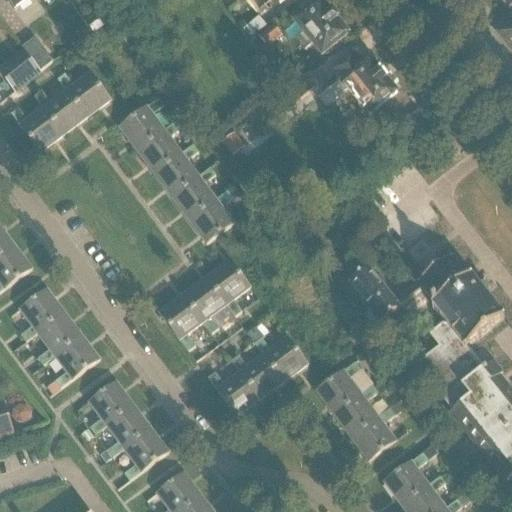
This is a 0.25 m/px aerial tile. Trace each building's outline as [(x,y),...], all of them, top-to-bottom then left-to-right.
[(4,0),(13,12),(29,0),(38,0),(44,8),(55,0),(4,0)] [(511,0),(500,0),(510,11),(510,10),(511,8),(511,0)] [(322,57),(348,35),(337,22),(338,21),(330,15),(319,1),(294,23),(304,34),(296,41),(305,52),(313,46),(322,57)] [(86,23),(94,35),(116,20),(108,8),(86,23)] [(511,11),(511,23),(498,35),(511,52),(511,8),(510,10),(511,11)] [(266,28),(259,19),(243,32),(250,41),(266,28)] [(283,36),(275,26),(258,39),(267,49),(283,36)] [(34,40),(22,50),(25,54),(41,74),(53,64),(34,40)] [(25,54),(0,73),(0,75),(15,95),(41,74),(25,54)] [(397,95),(398,94),(397,93),(387,81),(388,80),(380,71),(379,72),(370,60),(369,59),(368,60),(361,65),(354,56),(353,55),(331,73),(339,84),(318,101),(326,110),(347,93),(368,118),(397,95)] [(300,101),(318,87),(309,75),(291,90),(300,101)] [(67,94),(87,121),(110,104),(90,76),(74,89),(65,77),(58,83),(66,94),(67,94)] [(43,111),(64,138),(87,121),(67,94),(66,94),(51,106),(42,94),(34,100),(43,111)] [(165,134),(164,133),(153,118),(164,109),(159,102),(120,131),(137,154),(165,134)] [(43,111),(27,123),(19,112),(11,117),(40,156),(64,138),(43,111)] [(176,125),(164,133),(165,134),(137,154),(155,178),(182,157),(170,141),(179,134),(181,137),(189,132),(183,124),(178,128),(176,125)] [(235,135),(222,144),(233,158),(245,149),(235,135)] [(193,148),(182,157),(155,178),(172,201),(199,180),(187,164),(199,156),(193,148)] [(217,166),(199,180),(172,201),(189,224),(216,203),(204,187),(216,179),(215,177),(221,172),(217,166)] [(228,194),(216,203),(189,224),(207,247),(234,227),(222,210),(233,202),(228,194)] [(0,229),(0,259),(15,249),(0,229)] [(15,249),(0,259),(0,296),(32,272),(15,249)] [(418,286),(422,291),(433,305),(431,307),(432,308),(431,309),(446,326),(432,337),(441,350),(418,368),(453,413),(450,416),(469,441),(511,407),(511,394),(490,366),(483,372),(466,350),(479,340),(480,341),(491,332),(490,331),(504,320),(484,294),(489,290),(480,278),(475,282),(471,278),(468,280),(451,259),(440,268),(436,263),(425,271),(429,277),(418,286)] [(227,309),(226,309),(235,321),(242,315),(234,304),(250,291),(230,264),(206,281),(227,309)] [(418,286),(396,303),(369,269),(359,277),(356,276),(351,280),(351,284),(348,285),(361,302),(360,303),(379,326),(401,309),(400,309),(422,291),(418,286)] [(203,326),(212,338),(219,332),(210,321),(226,309),(227,309),(206,281),(183,299),(203,326)] [(26,346),(38,337),(65,317),(47,293),(20,313),(32,330),(21,339),(26,346)] [(187,338),(203,326),(183,299),(160,316),(188,355),(196,349),(187,338)] [(82,340),(65,317),(38,337),(50,353),(38,362),(44,369),(55,360),(82,340)] [(82,340),(55,360),(67,376),(55,385),(61,392),(100,363),(82,340)] [(254,347),(263,359),(263,358),(284,386),(307,368),(287,341),(270,353),(262,341),(254,347)] [(240,375),(261,403),(284,386),(263,358),(263,359),(247,370),(239,359),(231,364),(240,376),(240,375)] [(361,398),(360,397),(349,382),(361,373),(355,366),(316,395),(334,418),(361,398)] [(240,375),(240,376),(224,388),(216,376),(208,381),(237,420),(261,403),(240,375)] [(385,381),(373,390),(379,398),(391,389),(385,381)] [(55,385),(47,391),(53,398),(61,392),(55,385)] [(95,439),(107,430),(134,409),(117,386),(89,406),(101,423),(90,431),(95,439)] [(372,388),(360,397),(361,398),(334,418),(351,441),(378,421),(366,405),(378,396),(372,388)] [(0,442),(15,437),(4,404),(0,405),(0,442)] [(12,411),(11,419),(15,426),(24,427),(31,422),(31,413),(27,407),(18,407),(12,411)] [(378,421),(351,441),(369,465),(396,445),(383,428),(395,420),(402,414),(396,407),(390,412),(378,421)] [(511,407),(469,441),(505,485),(511,479),(511,407)] [(134,409),(107,430),(119,446),(107,454),(112,461),(113,462),(124,453),(151,432),(134,409)] [(151,432),(124,453),(136,469),(124,477),(130,485),(169,456),(151,432)] [(89,433),(81,438),(86,444),(86,445),(94,440),(94,439),(89,433)] [(107,454),(101,458),(106,465),(112,461),(107,454)] [(429,489),(417,473),(428,464),(423,457),(384,486),(402,509),(429,489)] [(124,477),(114,485),(120,492),(130,485),(124,477)] [(186,511),(202,500),(184,477),(157,497),(168,511),(186,511)] [(440,480),(429,489),(402,509),(403,511),(445,511),(446,511),(434,496),(446,487),(440,480)] [(511,490),(503,498),(511,508),(511,490)] [(445,511),(460,511),(471,504),(465,497),(446,511),(445,511)] [(210,511),(202,500),(186,511),(210,511)]
